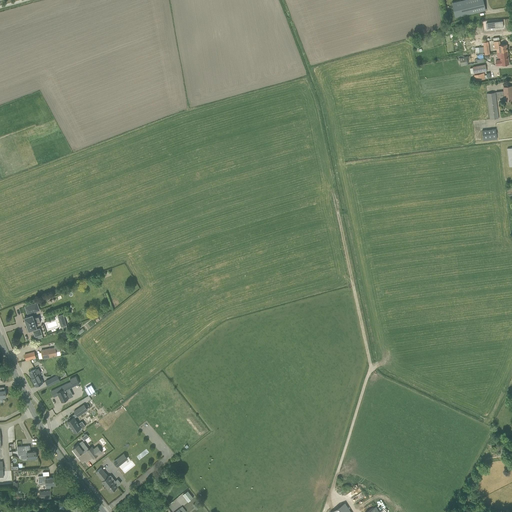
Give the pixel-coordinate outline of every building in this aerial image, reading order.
[(483,0),(461,0),(451,2),(455,17),(481,11),(485,10),(483,0)] [(499,41),(494,42),(493,42),(494,50),(496,49),(496,52),(507,50),(506,44),(500,45),(499,41)] [(497,58),(500,58),(500,59),(495,60),(496,66),(509,64),(507,50),(496,52),(497,58)] [(461,66),(484,62),(483,53),(459,58),(461,66)] [(471,73),(473,73),(486,71),(484,65),(472,67),(472,68),(470,68),(471,73)] [(475,81),(485,79),(483,73),(474,75),(475,81)] [(497,98),(505,97),(505,101),(511,99),(511,94),(511,86),(504,87),(504,91),(496,92),(497,98)] [(489,119),(498,118),(495,92),(487,93),(489,119)] [(496,129),(482,131),(483,140),(497,138),(496,129)] [(25,321),(26,325),(27,325),(29,330),(37,328),(35,324),(40,322),(38,317),(33,318),(32,315),(31,315),(30,313),(34,312),(33,308),(38,307),(37,303),(25,307),(26,311),(27,311),(29,316),(24,317),(25,321)] [(61,327),(66,325),(63,314),(57,316),(61,327)] [(40,328),(33,331),(35,337),(41,334),(40,328)] [(59,351),(58,344),(54,345),(54,348),(41,351),(43,358),(48,357),(56,356),(55,352),(59,351)] [(26,360),(35,358),(34,352),(24,354),(26,360)] [(43,382),(40,377),(39,374),(40,373),(38,368),(36,369),(29,373),(32,378),(31,378),(35,386),(43,382)] [(60,380),(57,375),(50,379),(53,384),(60,380)] [(73,386),(79,383),(76,376),(69,379),(71,382),(73,386)] [(51,391),(54,397),(58,395),(61,402),(68,399),(66,395),(70,393),(68,389),(69,388),(67,383),(51,391)] [(87,410),(84,405),(74,411),(75,413),(68,418),(69,420),(67,421),(74,432),(77,430),(78,432),(82,429),(79,424),(74,418),(77,416),(87,410)] [(89,434),(92,439),(108,428),(105,423),(89,434)] [(78,444),(73,448),(78,455),(82,452),(83,453),(88,449),(82,441),(78,444)] [(30,445),(17,446),(17,450),(18,456),(21,456),(26,455),(26,459),(31,458),(36,458),(36,451),(30,452),(30,449),(30,445)] [(97,446),(88,453),(93,459),(102,452),(97,446)] [(124,454),(114,462),(117,466),(128,458),(124,454)] [(108,476),(101,467),(95,472),(102,481),(110,492),(112,491),(113,491),(116,489),(115,488),(117,486),(114,482),(115,481),(112,477),(111,478),(109,476),(108,476)] [(44,476),(38,476),(38,483),(42,483),(42,485),(46,485),(46,488),(50,487),(50,484),(55,484),(55,477),(49,478),(49,475),(44,476)] [(183,495),(189,501),(194,497),(188,490),(183,495)] [(43,491),(39,492),(39,497),(44,497),(44,499),(51,499),(50,491),(43,491)] [(350,511),(345,503),(330,511),(350,511)]
